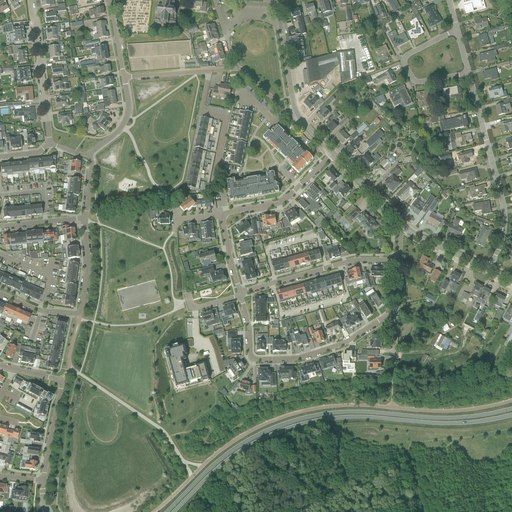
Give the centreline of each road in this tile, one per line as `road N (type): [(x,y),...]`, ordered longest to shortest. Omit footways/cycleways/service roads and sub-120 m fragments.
road 1 (secondary): [(511,409),(458,418),(343,411),(294,419),(230,451),(166,511)]
road 2 (secondary): [(174,511),(232,457),(292,426),(336,417),(453,423),(511,415)]
road 3 (residential): [(396,312),(337,345),(254,359),(240,294)]
road 4 (residential): [(488,268),(503,213),(468,73)]
road 5 (residential): [(398,261),(355,260),(240,294)]
road 6 (residential): [(11,369),(63,381),(41,480)]
road 7 (residential): [(49,143),(29,0)]
road 8 (residential): [(468,73),(418,82),(404,63),(409,52),(456,30)]
road 9 (residential): [(208,71),(201,113),(225,119),(212,183)]
road 10 (residential): [(223,214),(284,200),(333,154)]
road 11 (track): [(415,511),(392,394)]
